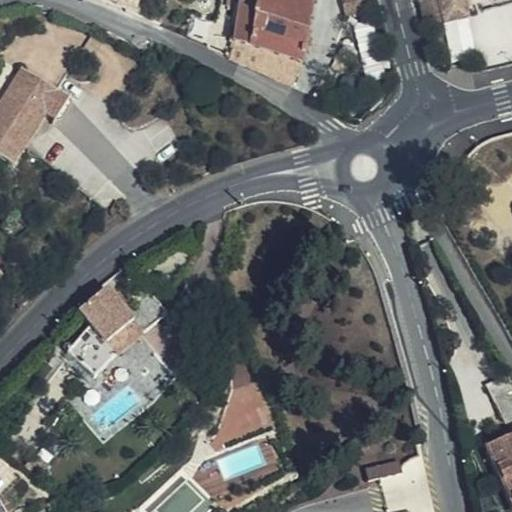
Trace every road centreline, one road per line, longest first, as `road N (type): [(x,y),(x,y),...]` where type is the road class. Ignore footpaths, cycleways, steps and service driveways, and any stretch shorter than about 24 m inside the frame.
road 1 (tertiary): [(0,364),(111,251),(165,216),(252,180),(362,165)]
road 2 (unclassified): [(57,0),(174,46),(332,130),(362,165)]
road 3 (residential): [(456,487),(434,389),(362,165)]
road 4 (residential): [(362,165),(402,185),(424,214),(511,363)]
road 5 (residential): [(337,511),(456,487)]
road 6 (tertiary): [(411,119),(390,0)]
